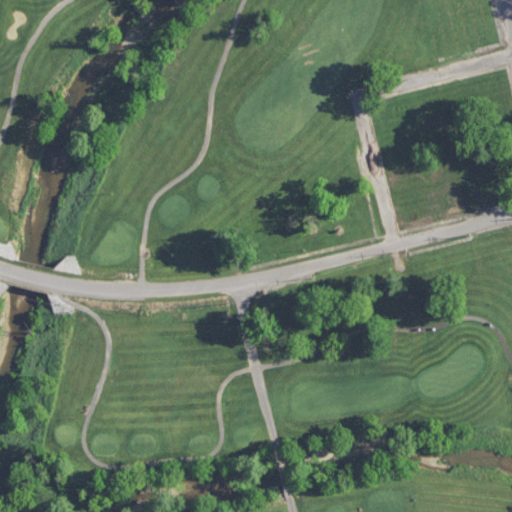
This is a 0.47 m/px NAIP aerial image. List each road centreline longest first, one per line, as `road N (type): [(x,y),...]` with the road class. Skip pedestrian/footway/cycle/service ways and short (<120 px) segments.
road 1 (residential): [(511,217),(240,286),(68,285),(0,259)]
road 2 (residential): [(297,511),(240,286)]
road 3 (residential): [(363,98),(511,54)]
road 4 (residential): [(363,98),(391,244)]
